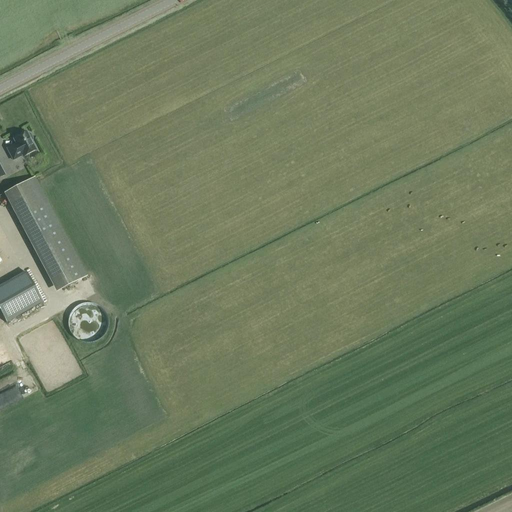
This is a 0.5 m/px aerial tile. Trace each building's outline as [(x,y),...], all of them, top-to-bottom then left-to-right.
[(28,133),(26,134),(26,133),(13,139),(15,144),(6,149),(12,160),(34,149),(30,142),(32,141),(33,139),(30,134),(28,133)] [(85,277),(32,178),(6,192),(32,241),(36,239),(62,289),(85,277)] [(26,272),(0,286),(0,311),(6,323),(43,302),(26,272)] [(23,364),(14,368),(17,375),(26,372),(23,364)] [(25,380),(16,386),(20,392),(29,386),(25,380)] [(34,414),(0,428),(0,448),(27,437),(23,429),(38,423),(34,414)]
